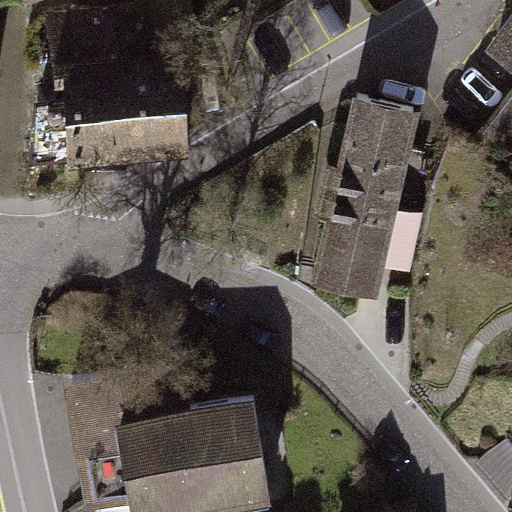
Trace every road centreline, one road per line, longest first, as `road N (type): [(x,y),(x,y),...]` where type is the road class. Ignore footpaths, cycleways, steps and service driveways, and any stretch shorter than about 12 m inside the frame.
road 1 (residential): [(85,249),(197,277),(286,327),(372,402),(469,511)]
road 2 (residential): [(85,249),(174,180),(477,0)]
road 3 (residential): [(0,294),(38,511)]
